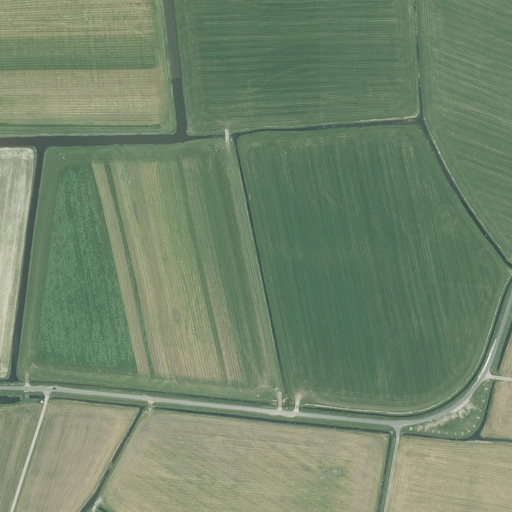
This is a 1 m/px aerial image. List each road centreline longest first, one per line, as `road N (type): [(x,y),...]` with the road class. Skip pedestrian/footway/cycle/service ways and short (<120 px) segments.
road 1 (unclassified): [(511,295),(478,383),(449,409),(407,423),(0,388)]
road 2 (track): [(10,511),(47,389)]
